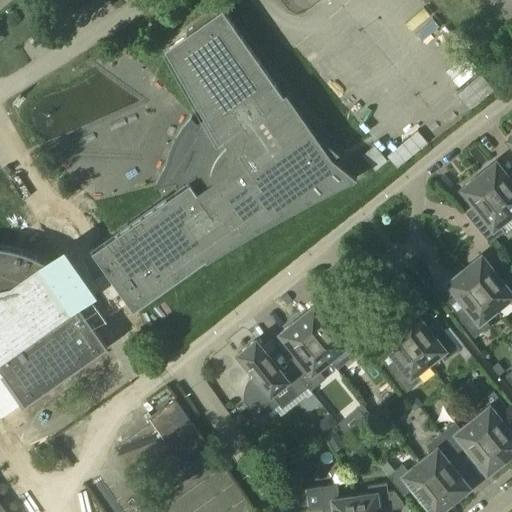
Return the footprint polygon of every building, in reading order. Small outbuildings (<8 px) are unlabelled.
[(0,511),(6,511),(0,502),(0,368),(23,401),(21,403),(23,405),(107,345),(91,323),(103,314),(106,319),(129,303),(134,309),(205,259),(206,261),(222,250),(243,238),(262,227),(278,218),(295,209),(316,198),(342,185),(357,177),(332,156),(340,153),(323,139),(321,140),(286,92),(283,94),(222,7),(186,33),(189,37),(172,49),(179,62),(175,64),(205,118),(198,122),(192,116),(183,127),(176,138),(171,149),(168,161),(155,187),(175,182),(176,192),(84,256),(60,213),(59,214),(62,221),(60,223),(58,220),(45,229),(47,232),(45,233),(66,263),(50,267),(50,263),(48,263),(48,264),(40,259),(31,254),(22,251),(13,248),(3,246),(0,246),(0,511)] [(468,109),(493,89),(481,74),(456,93),(468,109)] [(386,155),(396,167),(427,143),(418,130),(386,155)] [(374,145),(362,155),(374,171),(387,161),(374,145)] [(511,176),(510,178),(496,160),(479,174),(511,214),(511,213),(511,176)] [(479,174),(461,188),(475,206),(466,213),(492,247),(507,235),(498,224),(511,214),(479,174)] [(511,277),(505,283),(481,254),(465,267),(496,308),(507,299),(511,304),(511,277)] [(465,267),(447,282),(470,311),(462,317),(478,337),(491,326),(484,318),(496,308),(465,267)] [(346,327),(338,334),(314,305),(297,318),(329,359),(341,349),(351,362),(364,350),(346,327)] [(443,331),(436,338),(413,309),(396,322),(428,363),(438,355),(445,363),(460,351),(443,331)] [(293,367),(309,387),(313,392),(327,381),(317,369),(329,359),(297,318),(279,332),(298,356),(289,363),(293,367)] [(396,322),(378,336),(401,365),(392,372),(408,391),(421,381),(414,373),(428,363),(396,322)] [(309,387),(293,367),(284,374),(255,339),(238,353),(254,373),(270,393),(279,404),(283,409),(309,387)] [(498,372),(504,368),(498,361),(492,365),(498,372)] [(259,420),(279,404),(270,393),(254,373),(249,378),(247,380),(246,383),(245,385),(244,388),(243,391),(243,394),(243,397),(243,400),(259,420)] [(313,392),(309,387),(304,392),(307,396),(313,392)] [(505,458),(511,452),(511,432),(501,419),(510,410),(494,391),(479,403),(484,409),(472,418),(505,458)] [(206,441),(176,398),(148,417),(179,460),(206,441)] [(417,398),(409,404),(415,411),(423,405),(417,398)] [(361,404),(338,423),(346,433),(370,414),(361,404)] [(337,423),(328,413),(323,417),(331,428),(337,423)] [(457,454),(466,447),(487,472),(505,458),(472,418),(461,427),(456,422),(442,434),(457,454)] [(334,451),(344,445),(336,431),(326,436),(334,451)] [(452,500),(469,487),(449,461),(457,454),(442,434),(427,446),(431,451),(420,460),(452,500)] [(437,511),(452,500),(420,460),(410,468),(406,463),(395,472),(386,461),(380,466),(405,496),(414,489),(432,511),(437,511)] [(394,490),(389,491),(387,482),(367,485),(368,493),(354,495),(356,511),(390,511),(390,508),(403,506),(403,501),(394,490)] [(321,508),(321,511),(356,511),(354,495),(339,497),(336,483),(284,491),(295,506),(308,504),(309,510),(321,508)] [(168,511),(170,491),(128,488),(127,506),(113,505),(112,511),(168,511)]
